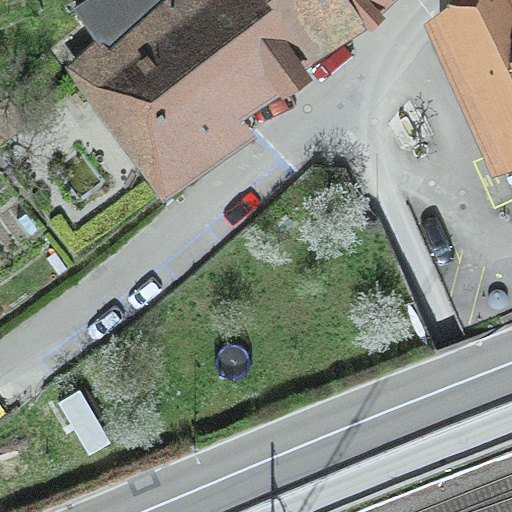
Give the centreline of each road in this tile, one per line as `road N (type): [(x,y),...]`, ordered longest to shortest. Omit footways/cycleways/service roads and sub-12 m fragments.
road 1 (residential): [(330,107),(154,256),(0,371)]
road 2 (residential): [(511,489),(330,107)]
road 3 (trunk): [(511,365),(150,511)]
road 4 (tertiary): [(287,511),(511,423)]
road 5 (residential): [(441,0),(330,107)]
